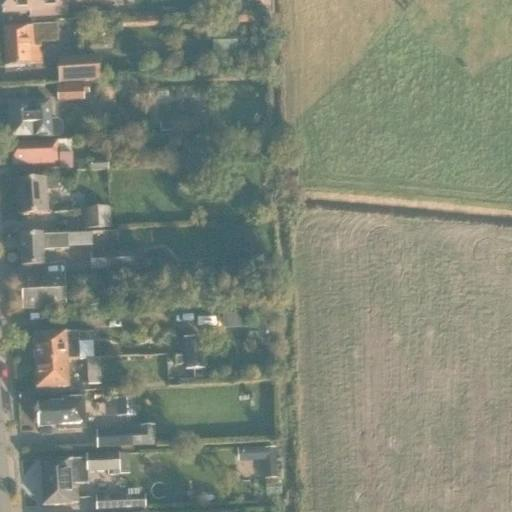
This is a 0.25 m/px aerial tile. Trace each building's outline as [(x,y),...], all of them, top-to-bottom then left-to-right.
[(50,17),(62,16),(68,16),(67,0),(2,0),(3,14),(30,13),(30,18),(50,17)] [(31,63),(41,63),(40,44),(58,43),(57,26),(28,28),(4,29),(7,66),(31,64),(31,63)] [(100,81),(98,56),(57,59),(59,84),(100,81)] [(244,59),(245,70),(256,70),(256,58),(244,59)] [(88,85),(57,86),(58,102),(84,101),(84,95),(88,95),(88,85)] [(11,139),(52,137),(60,137),(63,134),(62,125),(58,121),(51,121),(50,102),(9,104),(11,139)] [(199,132),(199,122),(160,123),(160,133),(199,132)] [(169,148),(181,148),(181,138),(168,139),(169,148)] [(44,170),(59,170),(73,169),(72,155),(72,141),(12,144),(13,166),(44,165),(44,170)] [(91,171),(109,171),(108,161),(91,161),(91,171)] [(18,216),(48,214),(47,191),(58,191),(57,179),(16,182),(18,216)] [(110,208),(82,209),(83,230),(112,228),(110,208)] [(44,266),(43,252),(68,251),(68,249),(68,243),(68,235),(42,236),(21,237),(22,268),(44,266)] [(249,263),(252,247),(229,242),(225,258),(249,263)] [(135,262),(120,262),(119,252),(91,254),(92,271),(135,269),(135,262)] [(107,294),(121,294),(120,273),(106,273),(107,294)] [(97,285),(96,275),(84,275),(84,285),(97,285)] [(23,309),(66,307),(64,277),(22,279),(23,309)] [(246,313),(223,314),(223,327),(247,327),(246,313)] [(68,361),(80,360),(78,333),(67,333),(33,335),(35,362),(68,361)] [(187,371),(203,370),(201,338),(185,339),(187,371)] [(87,360),(88,386),(101,385),(99,359),(87,360)] [(68,361),(80,360),(68,361),(35,362),(36,390),(70,388),(68,361)] [(59,431),(85,429),(84,398),(62,399),(62,404),(37,406),(38,428),(59,427),(59,431)] [(140,429),(96,431),(97,449),(156,446),(155,426),(140,426),(140,429)] [(265,480),(277,479),(276,448),(264,449),(265,480)] [(87,473),(120,471),(119,455),(87,457),(87,473)] [(78,505),(77,495),(83,494),(83,484),(81,484),(80,473),(76,473),(76,460),(64,461),(41,462),(43,507),(66,505),(65,505),(78,505)] [(137,496),(96,498),(96,511),(137,509),(137,496)]
